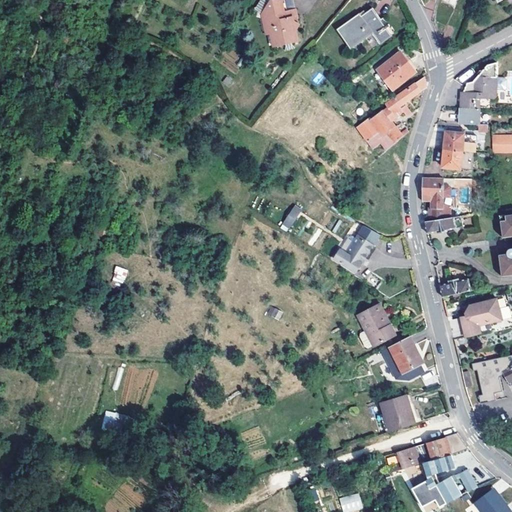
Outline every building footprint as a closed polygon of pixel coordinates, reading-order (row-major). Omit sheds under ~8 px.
[(260,0),(253,7),(259,12),(270,1),(268,0),(260,0)] [(297,17),(295,10),(289,11),(287,12),(284,13),(281,0),(271,3),(263,16),(267,31),(275,29),(276,32),(272,33),(276,48),(300,42),(297,31),(300,26),(295,23),(294,18),(297,17)] [(382,43),(393,35),(373,8),(362,16),(359,12),(337,29),(351,49),(374,32),(382,43)] [(394,90),(419,70),(408,56),(405,58),(401,53),(378,71),(394,90)] [(462,106),(480,107),(481,100),(495,101),(498,97),(499,78),(499,64),(489,63),(470,82),(469,91),(463,91),(462,106)] [(318,85),(325,77),(319,72),(312,80),(318,85)] [(387,105),(390,109),(385,113),(385,112),(377,118),(377,119),(373,122),(370,118),(357,129),(373,149),(381,143),(387,152),(404,138),(401,134),(398,129),(393,124),(403,116),(406,114),(408,117),(409,117),(413,114),(407,106),(403,109),(401,108),(427,88),(426,77),(395,100),(387,105)] [(508,81),(506,79),(499,78),(498,90),(506,90),(508,87),(508,81)] [(461,125),(480,125),(480,107),(462,106),(461,125)] [(446,131),(444,150),(473,153),(476,153),(477,140),(464,138),(465,133),(450,132),(446,131)] [(511,135),(496,135),(496,152),(511,152),(511,135)] [(447,168),(455,169),(471,170),(473,153),(463,152),(444,150),(442,168),(447,168)] [(444,187),(444,178),(425,178),(424,197),(432,197),(433,200),(433,209),(435,209),(436,217),(443,216),(449,215),(449,208),(443,208),(444,197),(450,197),(452,196),(452,188),(450,187),(444,187)] [(290,224),(298,213),(291,209),(284,220),(290,224)] [(508,220),(502,222),(504,238),(511,237),(511,247),(511,248),(510,250),(510,252),(509,254),(500,255),(503,277),(511,275),(511,213),(507,214),(508,220)] [(464,227),(461,216),(443,219),(436,221),(433,221),(426,222),(429,234),(438,233),(439,235),(449,233),(449,230),(464,227)] [(104,224),(97,221),(93,233),(101,236),(104,224)] [(348,253),(342,249),(337,258),(358,272),(381,235),(364,226),(348,253)] [(116,266),(111,280),(123,284),(128,270),(116,266)] [(462,293),(472,292),(473,292),(469,279),(460,281),(459,279),(447,281),(447,284),(441,286),(445,302),(463,297),(462,293)] [(474,299),(472,292),(462,293),(463,297),(445,302),(446,306),(474,299)] [(502,317),(509,316),(506,297),(499,298),(502,317)] [(391,323),(382,303),(379,304),(388,324),(391,323)] [(396,332),(391,323),(388,324),(379,304),(359,313),(374,343),(396,332)] [(502,324),(497,304),(470,310),(465,317),(465,321),(460,322),(465,342),(478,339),(481,334),(480,329),(502,324)] [(280,319),(283,313),(271,307),(268,313),(280,319)] [(426,371),(422,363),(416,352),(418,351),(411,336),(383,350),(397,377),(409,379),(426,371)] [(480,395),(482,403),(498,400),(496,392),(504,391),(501,376),(506,374),(503,368),(510,364),(511,367),(511,354),(473,363),(475,370),(478,370),(484,394),(480,395)] [(511,367),(510,364),(503,368),(506,374),(511,382),(511,381),(511,367)] [(429,372),(422,377),(427,385),(434,380),(429,372)] [(390,430),(417,422),(407,394),(381,403),(390,430)] [(102,430),(124,432),(125,414),(104,412),(102,430)] [(446,437),(397,452),(403,469),(421,463),(422,464),(423,464),(424,463),(450,456),(449,453),(466,449),(468,448),(457,433),(445,436),(446,437)] [(397,452),(383,457),(389,474),(403,469),(397,452)] [(439,507),(472,489),(481,485),(474,467),(462,471),(439,483),(437,481),(435,474),(455,468),(451,455),(450,456),(424,463),(429,480),(413,489),(423,507),(435,500),(439,507)] [(308,490),(312,502),(319,499),(315,488),(308,490)] [(505,511),(508,510),(493,490),(491,492),(505,511)] [(509,511),(508,510),(505,511),(491,492),(474,505),(479,511),(509,511)] [(339,497),(342,511),(347,511),(363,509),(359,493),(339,497)] [(425,511),(431,511),(439,507),(435,500),(423,507),(425,511)]
